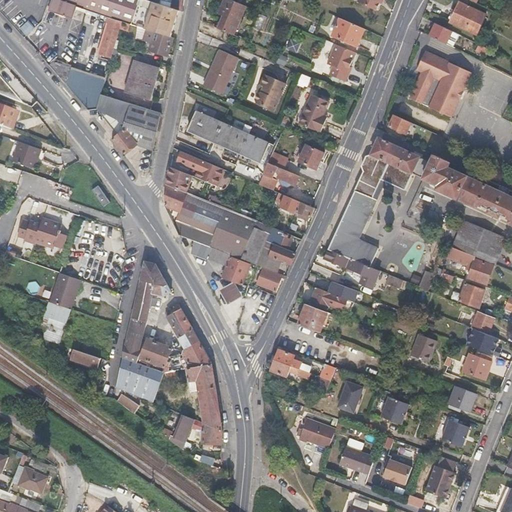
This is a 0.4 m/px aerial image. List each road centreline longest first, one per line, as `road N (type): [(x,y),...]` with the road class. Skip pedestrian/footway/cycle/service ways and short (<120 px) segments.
road 1 (tertiary): [(234,376),(254,359),(284,305),(411,0)]
road 2 (primary): [(146,218),(93,143),(0,39)]
road 3 (residential): [(146,218),(194,0)]
road 4 (primary): [(234,376),(146,218)]
road 5 (residential): [(111,386),(146,218)]
road 6 (primary): [(239,511),(245,456),(234,376)]
road 7 (residential): [(70,511),(76,485),(64,463),(0,415)]
road 8 (residential): [(511,393),(464,511)]
